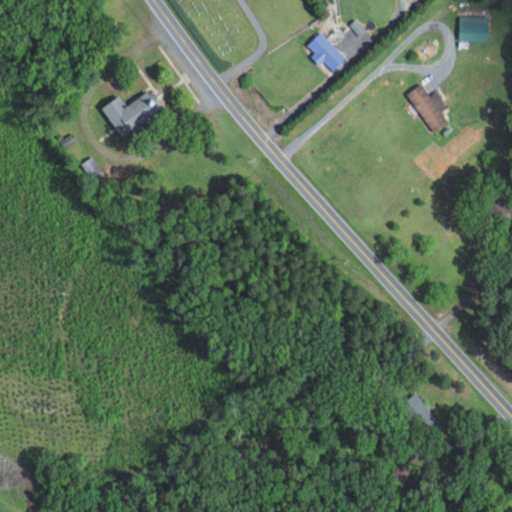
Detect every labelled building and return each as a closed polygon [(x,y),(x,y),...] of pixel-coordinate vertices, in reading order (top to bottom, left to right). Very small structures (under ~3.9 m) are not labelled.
[(489,40),(490,15),(461,14),(460,39),(489,40)] [(367,30),(357,18),(351,23),(361,35),(367,30)] [(348,56),(321,30),(308,44),(316,51),(312,55),(321,64),(324,60),(335,70),(348,56)] [(433,131),(450,121),(443,109),(449,106),(439,90),(431,94),(424,82),(409,91),(433,131)] [(104,105),(122,135),(165,110),(153,89),(128,103),(123,95),(104,105)]
